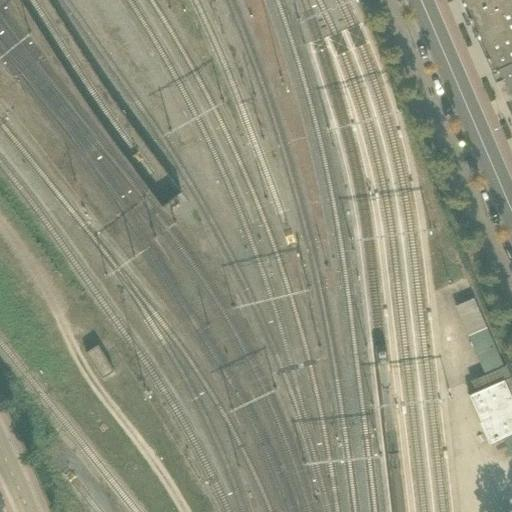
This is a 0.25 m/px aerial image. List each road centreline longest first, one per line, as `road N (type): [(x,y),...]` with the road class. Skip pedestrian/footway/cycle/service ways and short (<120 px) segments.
road 1 (track): [(186,511),(160,464),(93,381),(61,317)]
road 2 (secondary): [(511,210),(420,0)]
